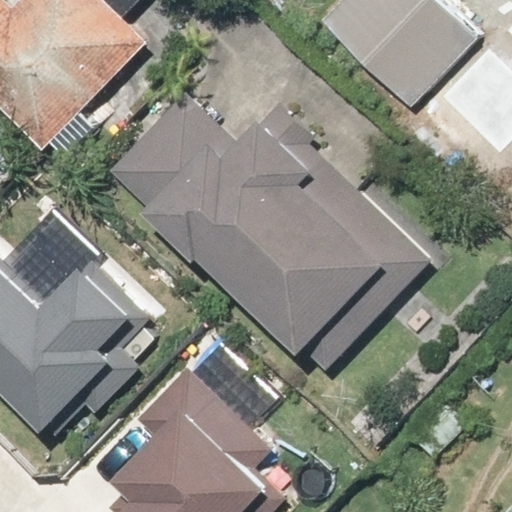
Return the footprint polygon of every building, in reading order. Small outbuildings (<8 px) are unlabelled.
[(4,0),(0,5),(0,90),(69,151),(167,42),(119,0),(31,0),(30,0),(4,0)] [(511,0),(323,0),(297,27),(427,157),(511,73),(511,0)] [(190,86),(117,171),(352,372),(449,258),(279,114),(256,141),(190,86)] [(0,245),(0,365),(75,442),(153,365),(134,346),(163,318),(101,255),(54,300),(0,245)] [(153,501),(143,511),(248,511),(276,480),(258,464),(274,447),(192,375),(149,425),(165,438),(129,479),(153,501)] [(481,424),(456,402),(419,443),(444,465),(481,424)]
